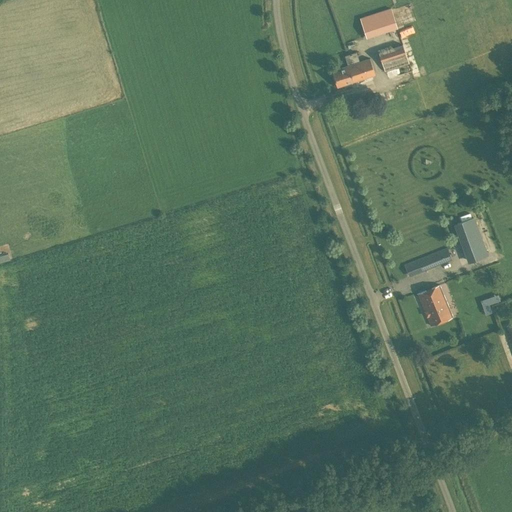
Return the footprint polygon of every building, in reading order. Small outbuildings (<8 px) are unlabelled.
[(366,37),(375,35),(368,16),(360,18),(366,37)] [(384,70),(409,65),(405,43),(380,48),(384,70)] [(369,58),(359,61),(356,52),(344,56),(348,65),(332,71),(337,87),(375,74),(369,58)] [(470,261),(487,255),(473,217),(456,223),(470,261)] [(439,221),(432,224),(439,242),(446,239),(439,221)] [(411,275),(452,259),(447,247),(407,263),(411,275)] [(488,266),(476,270),(481,283),(492,279),(488,266)] [(454,315),(448,301),(444,302),(438,286),(417,295),(430,325),(454,315)]
